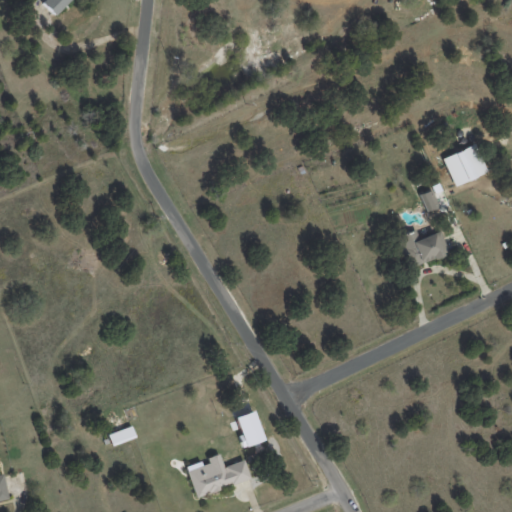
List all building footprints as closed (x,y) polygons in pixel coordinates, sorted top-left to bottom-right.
[(43,0),(40,3),(54,15),(67,0),(43,0)] [(441,158),(454,186),(486,171),(474,143),(441,158)] [(419,194),(425,212),(438,207),(431,189),(419,194)] [(439,231),(418,238),(414,230),(395,237),(406,268),(447,253),(439,231)] [(222,467),(218,454),(206,457),(208,463),(186,470),(194,496),(249,478),(243,460),(222,467)]
